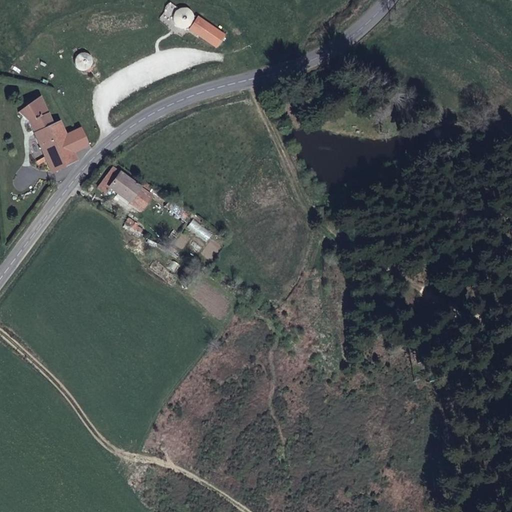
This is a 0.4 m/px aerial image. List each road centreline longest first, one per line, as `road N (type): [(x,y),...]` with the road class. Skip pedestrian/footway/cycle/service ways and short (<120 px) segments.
road 1 (secondary): [(388,0),(303,63),(163,106),(95,149),(0,281)]
road 2 (track): [(0,331),(60,385),(104,442),(188,474),(248,511)]
